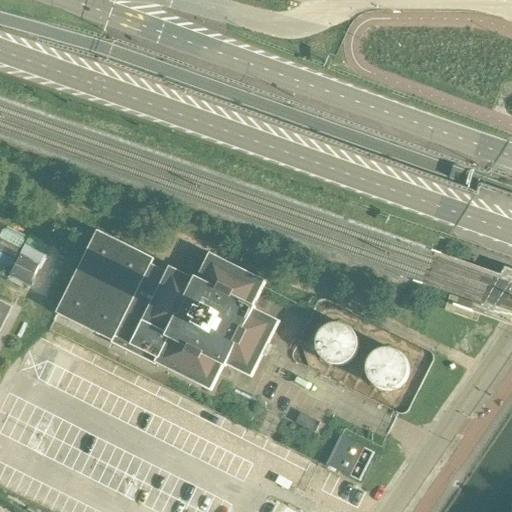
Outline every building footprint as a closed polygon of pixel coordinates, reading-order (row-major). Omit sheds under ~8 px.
[(252,379),(257,369),(280,323),(254,310),(255,308),(253,307),(266,282),(209,254),(197,279),(195,279),(195,280),(169,267),(167,273),(152,265),(154,260),(97,231),(56,315),(113,343),(115,339),(156,360),(154,364),(211,392),(224,366),(225,367),(226,366),(252,379)] [(0,329),(10,309),(0,304),(0,329)] [(320,362),(356,363),(358,325),(322,324),(320,362)] [(366,378),(402,392),(415,358),(379,344),(366,378)] [(320,424),(301,414),(296,423),(315,433),(320,424)] [(326,466),(359,482),(373,453),(340,437),(326,466)]
